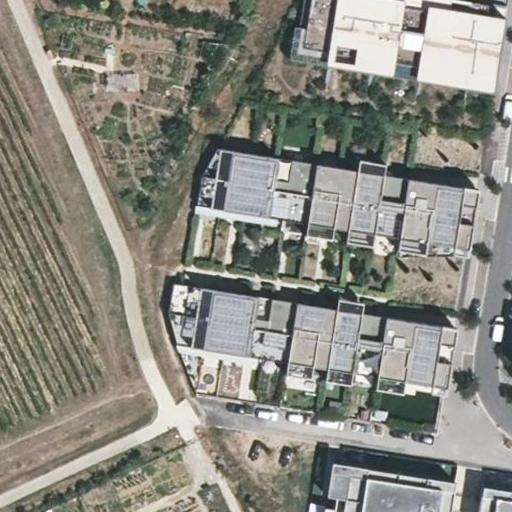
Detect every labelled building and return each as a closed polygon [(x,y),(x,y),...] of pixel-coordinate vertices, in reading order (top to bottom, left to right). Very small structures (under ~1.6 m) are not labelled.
[(493,92),(495,79),(303,48),(311,0),(364,0),(392,5),(392,0),(401,0),(401,6),(504,23),(507,8),(457,0),(304,0),(300,28),(294,28),(289,60),(493,92)] [(495,79),(504,23),(401,6),(401,0),(392,0),(392,5),(364,0),(311,0),(303,48),(495,79)] [(469,247),(478,188),(384,173),(358,169),(217,147),(202,174),(197,204),(277,217),(306,222),(333,226),(347,228),(374,232),(399,236),(426,241),(469,247)] [(360,158),(358,169),(384,173),(385,162),(360,158)] [(197,204),(196,204),(194,211),(276,224),(277,217),(197,204)] [(331,238),(333,226),(306,222),(305,234),(331,238)] [(372,245),(374,232),(347,228),(345,240),(372,245)] [(424,253),(426,241),(399,236),(397,249),(424,253)] [(169,313),(178,344),(258,357),(288,362),(313,366),(327,368),(353,372),(377,376),(405,381),(446,387),(456,328),(361,313),(336,309),(173,283),(169,313)] [(361,313),(363,302),(338,298),(336,309),(361,313)] [(178,344),(176,345),(179,352),(257,365),(258,357),(178,344)] [(313,366),(288,362),(286,374),(311,378),(313,366)] [(353,372),(327,368),(325,380),(351,385),(353,372)] [(405,381),(377,376),(375,389),(403,393),(405,381)] [(340,472),(454,490),(456,481),(335,462),(330,495),(336,496),(340,472)] [(450,511),(454,490),(340,472),(336,496),(334,508),(333,511),(450,511)] [(511,499),(511,490),(483,486),(481,494),(511,499)] [(511,511),(511,499),(481,495),(478,511),(511,511)]
